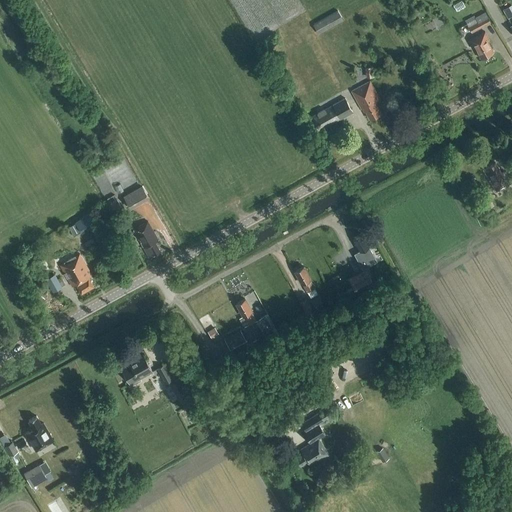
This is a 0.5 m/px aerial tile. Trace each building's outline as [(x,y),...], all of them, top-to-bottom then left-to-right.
[(314,25),(319,34),(344,21),(338,10),(314,25)] [(471,33),(490,22),(485,13),(475,18),(476,19),(467,24),(471,33)] [(474,47),(481,59),(493,52),(487,40),(489,39),(485,32),(469,41),(473,48),(474,47)] [(367,77),(376,75),(374,64),(365,66),(367,77)] [(364,108),(370,119),(380,113),(375,102),(380,99),(370,81),(352,91),(361,109),(364,108)] [(317,131),(353,112),(346,98),(309,117),(317,131)] [(497,192),(511,184),(503,172),(501,173),(495,164),(488,168),(484,171),(497,192)] [(148,199),(141,187),(124,197),(131,209),(148,199)] [(487,197),(481,201),(486,209),(493,205),(487,197)] [(80,232),(97,222),(92,213),(75,223),(80,232)] [(133,230),(149,258),(160,252),(155,242),(158,240),(148,221),(133,230)] [(75,229),(69,232),(76,245),(82,242),(75,229)] [(353,239),(360,251),(354,254),(362,269),(376,261),(369,247),(362,234),(353,239)] [(93,238),(85,243),(87,247),(95,243),(93,238)] [(81,294),(93,287),(88,278),(92,276),(80,254),(60,266),(72,287),(76,285),(81,294)] [(303,267),(295,271),(302,284),(307,293),(314,288),(310,280),(310,279),(303,267)] [(372,279),(370,274),(365,277),(362,270),(348,276),(353,288),(372,279)] [(318,297),(311,301),(317,312),(324,308),(318,297)] [(248,325),(249,325),(252,323),(263,343),(268,341),(267,340),(275,336),(270,328),(266,330),(262,322),(258,324),(257,321),(256,321),(251,312),(252,312),(245,299),(236,304),(243,317),(244,316),(248,325)] [(307,315),(312,312),(306,301),(301,305),(307,315)] [(215,329),(208,333),(212,339),(218,335),(215,329)] [(246,340),(240,330),(225,338),(230,349),(246,340)] [(130,384),(152,372),(143,355),(129,362),(130,364),(122,369),(130,384)] [(165,365),(158,369),(165,383),(173,378),(165,365)] [(189,396),(179,379),(170,384),(180,402),(189,396)] [(294,400),(300,409),(320,397),(315,388),(294,400)] [(310,444),(300,450),(303,454),(293,460),(298,468),(308,462),(310,466),(328,455),(319,440),(325,436),(318,426),(325,422),(319,413),(301,424),(306,432),(304,433),(310,444)] [(36,416),(28,421),(33,429),(26,434),(35,450),(53,440),(43,424),(41,425),(36,416)] [(24,440),(17,444),(20,449),(27,445),(24,440)] [(19,452),(13,442),(5,447),(10,456),(19,452)] [(383,463),(389,458),(383,448),(376,453),(383,463)] [(40,465),(24,474),(32,487),(39,483),(37,480),(45,475),(40,465)]
